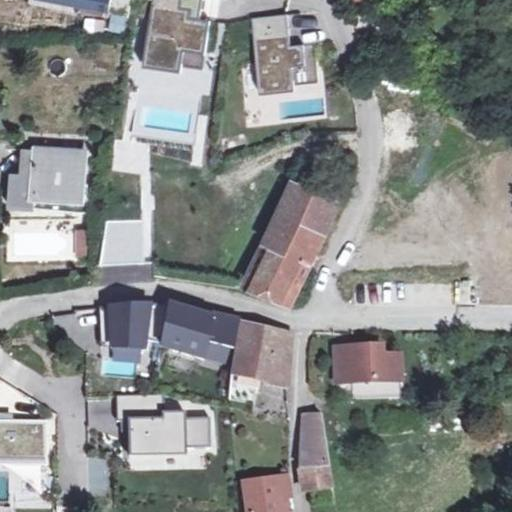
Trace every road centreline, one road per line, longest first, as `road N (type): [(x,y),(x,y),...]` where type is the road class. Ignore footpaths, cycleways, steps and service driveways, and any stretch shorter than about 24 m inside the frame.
road 1 (residential): [(328,0),(351,59),(364,193),(305,325)]
road 2 (tertiary): [(305,325),(209,292),(160,286),(0,306)]
road 3 (tertiary): [(511,321),(305,325)]
